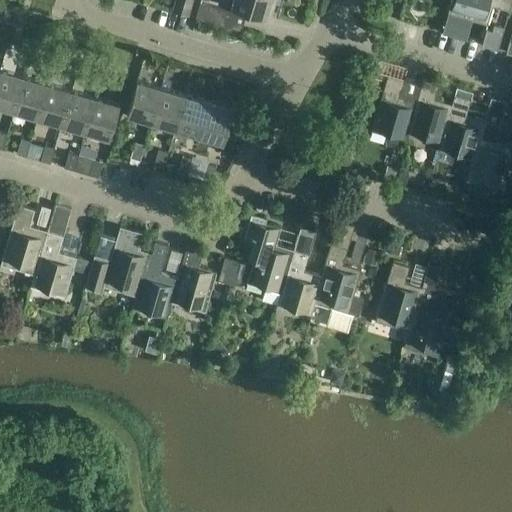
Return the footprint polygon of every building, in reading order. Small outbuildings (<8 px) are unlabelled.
[(173,0),(171,11),(188,16),(192,0),(173,0)] [(265,16),(269,0),(232,0),(231,7),(265,16)] [(511,0),(451,0),(448,13),(487,24),(493,6),(509,10),(511,0)] [(231,11),(200,2),(196,18),(227,27),(231,11)] [(2,18),(17,22),(20,12),(4,8),(2,18)] [(486,29),(481,45),(497,50),(502,28),(493,26),(491,31),(486,29)] [(0,69),(0,106),(14,110),(24,76),(0,69)] [(405,140),(407,134),(416,101),(415,101),(399,96),(403,79),(387,74),(371,131),(405,140)] [(14,110),(37,117),(47,83),(24,76),(14,110)] [(407,134),(440,143),(441,143),(452,104),(451,103),(434,98),(438,82),(422,77),(415,101),(416,101),(407,134)] [(127,114),(151,121),(161,87),(137,79),(127,114)] [(37,117),(61,124),(71,89),(47,83),(37,117)] [(151,121),(175,128),(185,93),(161,87),(151,121)] [(472,93),(455,88),(451,103),(452,104),(441,143),(440,143),(438,150),(471,159),(472,160),(483,120),(466,116),(472,93)] [(61,124),(85,131),(95,97),(71,89),(61,124)] [(175,128),(199,135),(209,100),(185,93),(175,128)] [(119,103),(95,97),(85,131),(109,138),(119,103)] [(490,98),(484,121),(483,120),(472,160),(471,159),(465,180),(500,189),(511,146),(494,141),(505,102),(490,98)] [(233,107),(209,100),(199,135),(223,142),(233,107)] [(20,138),(16,153),(25,156),(30,141),(20,138)] [(134,142),(130,157),(138,160),(143,145),(134,142)] [(45,145),(40,160),(49,163),(54,148),(45,145)] [(153,164),(163,167),(167,152),(158,149),(153,164)] [(68,152),(63,167),(74,170),(78,155),(68,152)] [(78,155),(74,170),(97,177),(102,162),(78,155)] [(182,156),(177,171),(187,174),(191,159),(182,156)] [(215,166),(207,164),(202,179),(211,181),(215,166)] [(0,263),(33,273),(34,273),(47,230),(30,225),(34,208),(18,203),(0,263)] [(48,230),(47,230),(34,273),(33,273),(29,285),(66,295),(77,256),(58,250),(71,208),(55,203),(48,230)] [(261,300),(276,304),(280,291),(281,292),(293,249),(276,244),(280,228),(265,223),(266,218),(251,214),(244,238),(258,242),(247,282),(265,287),(261,300)] [(362,298),(353,295),(360,269),(342,264),(354,224),(337,219),(321,274),(322,274),(314,302),(331,307),(325,325),(347,332),(352,314),(357,315),(362,298)] [(105,285),(136,294),(137,295),(150,251),(137,248),(142,231),(119,225),(110,258),(94,254),(84,287),(102,293),(105,285)] [(311,314),(314,302),(322,274),(321,274),(304,270),(316,231),(299,226),(293,249),(281,292),(280,291),(276,304),(311,314)] [(167,317),(172,301),(171,300),(178,277),(177,277),(160,272),(168,245),(155,241),(151,252),(150,251),(137,295),(136,294),(133,307),(167,317)] [(186,244),(177,277),(178,277),(171,300),(172,301),(205,310),(216,270),(198,265),(203,249),(186,244)] [(218,279),(230,283),(236,260),(224,256),(218,279)] [(247,263),(236,260),(230,283),(234,284),(242,280),(247,263)] [(375,320),(408,329),(409,330),(422,287),(421,286),(404,281),(409,265),(392,260),(375,320)] [(428,264),(421,286),(422,287),(409,330),(408,329),(403,346),(438,356),(456,293),(434,286),(440,267),(428,264)]
